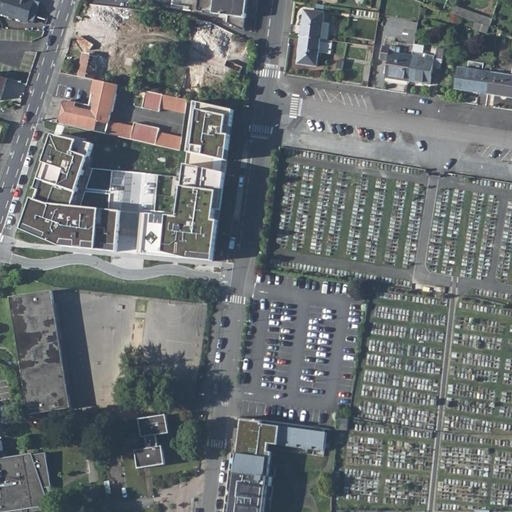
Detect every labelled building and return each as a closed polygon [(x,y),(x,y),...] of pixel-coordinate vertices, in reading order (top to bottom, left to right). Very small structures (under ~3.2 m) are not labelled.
[(0,0),(0,2),(1,2),(0,5),(0,13),(33,25),(41,2),(32,0),(0,0)] [(82,34),(102,39),(109,12),(130,17),(131,11),(91,0),(82,34)] [(198,0),(197,8),(198,11),(204,12),(204,11),(213,12),(213,13),(229,15),(228,21),(245,30),(248,6),(248,0),(198,0)] [(477,21),(475,28),(489,33),(494,18),(456,5),(453,13),(477,21)] [(301,37),(320,39),(323,15),(304,13),(301,37)] [(227,75),(234,28),(198,22),(193,49),(212,52),(209,72),(227,75)] [(301,37),(298,64),(317,67),(320,39),(301,37)] [(407,82),(411,57),(387,54),(388,49),(381,48),(379,61),(385,62),(383,78),(407,82)] [(79,75),(97,79),(102,55),(85,51),(79,75)] [(407,82),(428,85),(432,57),(425,56),(425,60),(411,57),(407,82)] [(470,66),(484,69),(485,64),(471,60),(470,66)] [(486,95),(489,73),(457,68),(454,90),(486,95)] [(486,95),(511,98),(511,76),(489,73),(486,95)] [(57,123),(75,127),(84,129),(180,151),(181,143),(181,138),(157,133),(158,129),(134,124),(133,127),(109,121),(112,111),(113,111),(118,93),(120,85),(101,81),(95,80),(93,88),(89,105),(66,100),(63,101),(62,104),(57,123)] [(147,91),(143,108),(160,112),(161,108),(185,114),(187,100),(167,95),(147,91)] [(141,212),(137,255),(176,258),(214,262),(231,139),(235,110),(194,101),(183,179),(158,176),(155,213),(141,212)] [(109,209),(112,170),(94,168),(101,146),(54,135),(47,155),(22,229),(61,247),(82,249),(117,252),(121,210),(109,209)] [(11,299),(19,352),(28,415),(69,410),(52,292),(11,299)] [(135,451),(138,470),(164,465),(161,447),(157,447),(155,436),(169,434),(166,416),(138,420),(142,438),(146,438),(148,449),(135,451)] [(324,427),(238,416),(237,424),(241,425),(229,511),(264,511),(268,485),(271,485),(272,476),(269,476),(272,451),(268,451),(269,443),(324,450),(326,431),(323,431),(324,427)] [(346,419),(336,419),(335,428),(345,429),(346,419)] [(229,511),(241,425),(237,424),(236,435),(230,477),(227,499),(225,511),(229,511)] [(0,511),(6,511),(31,508),(54,505),(46,452),(23,455),(0,458),(0,511)]
